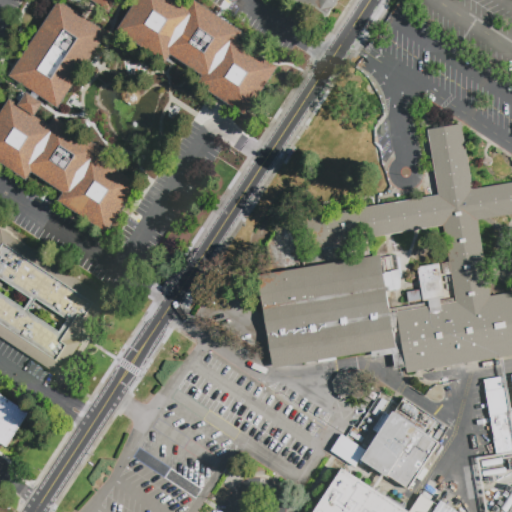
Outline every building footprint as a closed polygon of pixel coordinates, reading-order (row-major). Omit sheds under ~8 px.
[(87,0),(119,0),(110,15),(87,0)] [(248,116),(200,85),(201,84),(205,77),(171,54),(166,62),(119,31),(139,0),(178,0),(191,9),(197,1),(245,33),(240,42),(280,68),(248,116)] [(339,0),(324,24),(288,0),(339,0)] [(58,110),(9,77),(59,1),(109,33),(58,110)] [(135,104),(128,106),(123,102),(121,95),(125,89),(132,87),(138,91),(139,97),(135,104)] [(139,185),(107,234),(59,202),(64,194),(33,173),(27,181),(0,163),(0,116),(11,100),(15,102),(21,93),(26,96),(28,93),(44,104),(36,117),(50,126),(56,118),(104,150),(99,158),(139,185)] [(273,368),(258,276),(381,255),(390,311),(424,305),(424,303),(409,305),(408,294),(422,292),(418,271),(440,267),(446,306),(457,305),(452,274),(443,276),(441,264),(450,263),(444,226),(309,248),(304,218),(439,196),(428,130),(464,124),(475,190),(511,183),(511,355),(406,373),(406,367),(396,369),(393,354),(373,357),(372,352),(273,368)] [(85,334),(80,330),(74,338),(80,342),(57,375),(0,337),(0,229),(107,300),(85,334)] [(364,398),(358,400),(352,396),(343,398),(335,393),(333,383),(338,375),(348,373),(357,380),(358,389),(364,392),(364,398)] [(511,454),(496,458),(483,381),(504,377),(510,410),(511,409),(511,383),(509,383),(508,379),(511,379),(511,376),(511,375),(511,454)] [(0,394),(29,414),(7,448),(1,444),(0,445),(0,394)] [(438,443),(408,489),(388,476),(387,477),(361,460),(379,434),(372,430),(384,413),(390,417),(394,412),(418,428),(418,429),(432,439),(439,430),(443,433),(437,442),(438,443)] [(264,465),(268,459),(299,478),(295,485),(264,465)] [(482,468),(482,462),(502,459),(503,465),(482,468)] [(484,477),(483,472),(506,468),(507,473),(484,477)] [(318,511),(345,471),(406,511),(411,511),(413,510),(415,511),(436,511),(441,504),(453,511),(318,511)]
